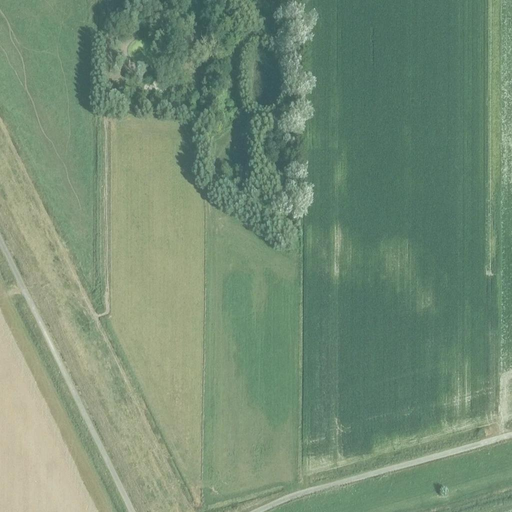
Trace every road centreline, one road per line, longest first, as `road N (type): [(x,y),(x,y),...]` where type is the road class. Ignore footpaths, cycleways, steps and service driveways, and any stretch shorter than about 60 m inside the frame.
road 1 (unclassified): [(128,511),(0,246)]
road 2 (unclassified): [(259,511),(511,437)]
